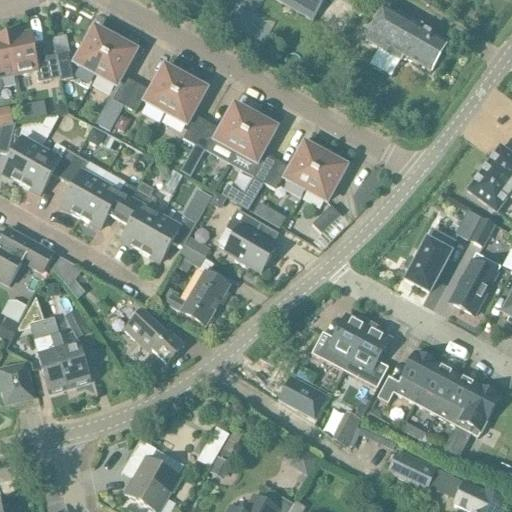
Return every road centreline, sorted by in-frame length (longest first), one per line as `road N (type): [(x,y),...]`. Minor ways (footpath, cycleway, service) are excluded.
road 1 (residential): [(418,174),(114,0)]
road 2 (unclassified): [(59,437),(122,419),(207,369),(328,268)]
road 3 (residential): [(328,268),(511,370)]
road 4 (residential): [(145,289),(0,212)]
road 5 (unclassified): [(418,174),(511,51)]
road 6 (unclassified): [(328,268),(418,174)]
